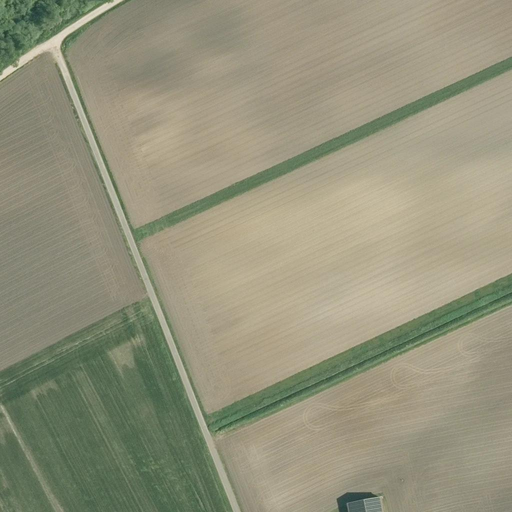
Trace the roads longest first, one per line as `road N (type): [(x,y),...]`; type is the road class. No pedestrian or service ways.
road 1 (unclassified): [(54,43),(238,511)]
road 2 (track): [(120,0),(0,79)]
